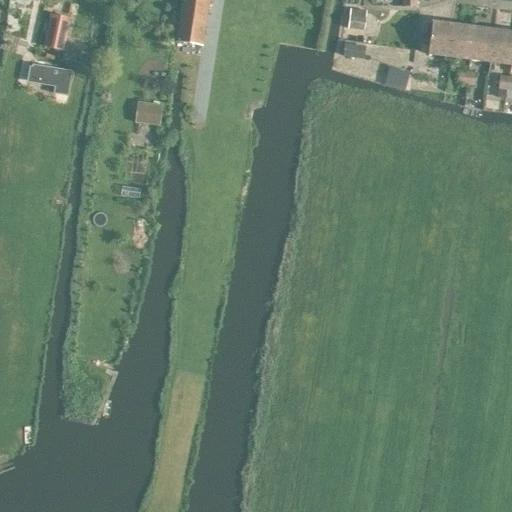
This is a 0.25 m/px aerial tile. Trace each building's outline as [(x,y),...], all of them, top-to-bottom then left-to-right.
[(185,0),(180,43),(206,46),(211,0),(185,0)] [(71,18),(49,13),(42,47),(64,52),(71,18)] [(364,18),(348,16),(347,22),(347,29),(362,32),(363,24),(364,18)] [(449,58),(453,26),(432,23),(430,40),(422,39),(421,49),(429,50),(429,55),(441,56),(440,63),(448,64),(449,58)] [(470,60),(473,28),(453,26),(449,58),(470,60)] [(490,62),(494,31),(473,28),(470,60),(481,62),(490,62)] [(510,65),(511,46),(511,33),(494,31),(490,62),(510,65)] [(363,47),(344,44),(342,55),(361,58),(363,47)] [(26,81),(29,81),(54,86),(53,92),(67,95),(71,70),(32,63),(31,65),(29,65),(26,81)] [(405,89),(405,88),(408,72),(388,68),(385,85),(391,86),(405,89)] [(458,71),(457,84),(466,86),(468,72),(458,71)] [(476,73),(475,73),(468,72),(466,86),(474,87),(476,73)] [(500,75),(498,89),(507,90),(508,77),(500,75)] [(498,89),(497,96),(506,97),(507,91),(507,90),(498,89)] [(141,104),(138,122),(154,124),(157,106),(141,104)]
